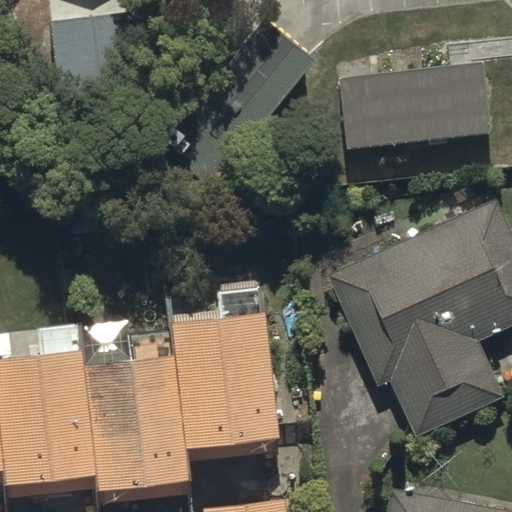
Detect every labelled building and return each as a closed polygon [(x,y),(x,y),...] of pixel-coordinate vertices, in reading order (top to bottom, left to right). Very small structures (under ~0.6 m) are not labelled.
[(126,23),(44,34),(55,116),(137,105),(126,23)] [(311,80),(262,39),(158,163),(207,204),(311,80)] [(339,95),(347,165),(489,149),(480,79),(339,95)] [(502,397),(478,343),(511,327),(511,234),(496,200),(328,275),(379,387),(391,381),(416,436),(502,397)] [(185,447),(277,437),(263,312),(171,322),(185,447)] [(0,358),(0,432),(6,484),(94,474),(80,350),(0,358)] [(98,489),(187,479),(173,356),(84,367),(98,489)] [(511,511),(393,489),(388,511),(511,511)] [(203,510),(203,511),(287,511),(286,500),(203,510)]
